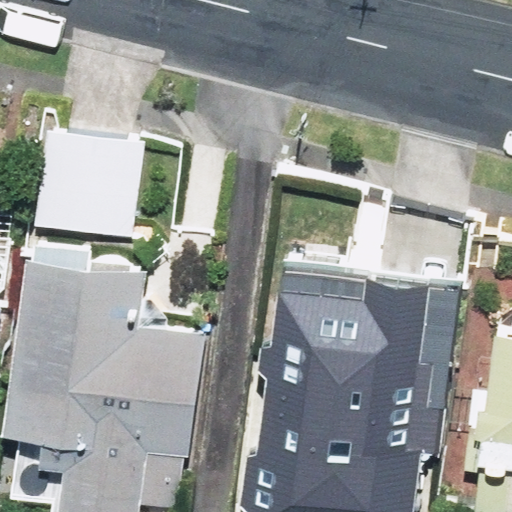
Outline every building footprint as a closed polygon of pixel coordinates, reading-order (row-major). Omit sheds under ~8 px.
[(55,114),(51,212),(151,216),(155,118),(55,114)] [(0,267),(9,181),(0,179),(0,267)] [(197,442),(208,443),(218,314),(159,310),(165,233),(41,223),(26,415),(47,417),(41,495),(60,496),(58,511),(178,511),(180,498),(193,499),(197,442)] [(431,511),(451,257),(389,252),(388,268),(302,261),(298,313),(270,311),(267,349),(286,350),(281,421),(265,420),(260,481),(272,482),(269,511),(431,511)] [(511,358),(510,384),(499,383),(491,502),(511,503),(511,358)]
